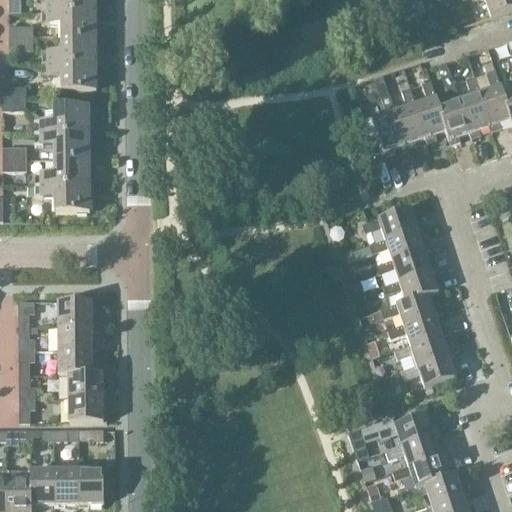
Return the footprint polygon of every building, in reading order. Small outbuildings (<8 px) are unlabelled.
[(45,17),(96,17),(95,0),(61,0),(61,6),(45,6),(45,17)] [(511,0),(486,0),(483,1),(491,22),(511,15),(511,0)] [(62,43),(96,43),(96,17),(45,17),(45,29),(62,29),(62,43)] [(9,44),(33,44),(33,32),(9,32),(9,44)] [(46,70),(96,69),(96,43),(62,43),(62,58),(46,58),(46,70)] [(33,55),(33,44),(9,44),(9,56),(33,55)] [(447,67),(438,69),(440,76),(449,73),(447,67)] [(492,67),(483,70),(486,78),(495,75),(492,67)] [(96,69),(46,70),(46,81),(62,81),(62,96),(96,96),(96,69)] [(503,101),(504,100),(495,75),(486,78),(492,94),(480,98),(479,98),(490,130),(489,131),(491,136),(501,133),(499,127),(509,124),(511,124),(503,101)] [(511,79),(510,80),(511,87),(511,97),(504,100),(503,101),(511,124),(509,124),(511,130),(511,79)] [(459,105),(454,89),(453,89),(451,82),(443,85),(445,92),(451,108),(439,112),(446,135),(445,135),(450,150),(460,147),(458,141),(469,137),(470,137),(459,105)] [(479,98),(480,98),(475,82),(466,85),(471,101),(459,105),(470,137),(469,137),(471,143),(481,140),(479,134),(489,131),(490,130),(479,98)] [(408,87),(399,90),(401,96),(410,93),(408,87)] [(439,112),(431,87),(422,89),(427,106),(415,110),(425,142),(427,148),(437,144),(435,139),(445,135),(446,135),(439,112)] [(2,104),(26,104),(26,92),(2,92),(2,104)] [(415,110),(410,93),(401,96),(407,112),(395,116),(394,117),(405,149),(404,149),(406,154),(416,151),(414,145),(425,142),(415,110)] [(386,119),(373,124),(380,144),(386,161),(396,158),(394,152),(404,149),(405,149),(394,117),(395,116),(390,100),(381,103),(386,119)] [(26,104),(2,104),(2,116),(26,116),(26,104)] [(360,111),(351,114),(355,127),(364,124),(360,111)] [(38,139),(89,138),(89,112),(55,112),(55,127),(38,127),(38,139)] [(364,124),(355,127),(363,150),(371,147),(380,144),(373,124),(372,121),(364,124)] [(55,165),(89,164),(89,138),(38,139),(39,151),(55,150),(55,165)] [(371,147),(363,150),(366,161),(375,158),(371,147)] [(2,165),(26,165),(26,153),(2,153),(2,165)] [(39,191),(89,190),(89,164),(55,165),(55,179),(39,179),(39,191)] [(26,165),(2,165),(2,177),(26,177),(26,165)] [(89,190),(39,191),(39,202),(55,202),(55,217),(90,217),(89,190)] [(417,235),(418,236),(423,234),(420,224),(414,226),(410,213),(362,230),(365,239),(381,233),(385,245),(385,246),(417,235)] [(421,246),(418,236),(417,235),(385,246),(385,245),(369,250),(372,259),(388,254),(392,265),(392,266),(424,255),(424,256),(430,254),(427,244),(421,246)] [(369,250),(344,259),(347,267),(372,259),(369,250)] [(428,267),(424,256),(424,255),(392,266),(392,265),(376,271),(379,280),(395,274),(399,286),(399,287),(431,276),(437,275),(434,265),(428,267)] [(435,287),(431,276),(399,287),(399,286),(383,291),(385,300),(402,295),(405,306),(406,307),(429,299),(429,300),(444,295),(441,285),(435,287)] [(354,279),(346,281),(352,300),(360,298),(354,279)] [(433,311),(429,300),(429,299),(406,307),(405,306),(380,315),(383,324),(399,318),(403,330),(404,331),(436,320),(436,321),(442,319),(438,309),(433,311)] [(58,331),(92,331),(92,306),(58,307),(58,331)] [(380,315),(373,318),(376,326),(383,324),(380,315)] [(29,331),(29,319),(18,319),(18,332),(29,331)] [(439,331),(436,321),(436,320),(404,331),(403,330),(387,335),(390,343),(390,344),(394,356),(410,351),(443,340),(443,341),(449,339),(445,329),(439,331)] [(367,330),(362,332),(365,342),(376,339),(374,334),(367,330)] [(18,356),(35,356),(35,343),(29,343),(29,331),(18,332),(18,356)] [(58,355),(93,355),(92,331),(58,331),(58,355)] [(446,352),(443,341),(443,340),(410,351),(394,356),(397,365),(413,359),(417,372),(450,361),(455,360),(452,350),(446,352)] [(375,345),(367,348),(372,362),(380,360),(375,345)] [(93,379),(93,355),(58,355),(58,380),(68,380),(68,379),(93,379)] [(19,380),(29,379),(29,367),(34,367),(35,356),(18,356),(19,380)] [(417,372),(401,376),(404,385),(420,380),(425,393),(462,380),(459,370),(453,372),(450,361),(417,372)] [(69,403),(103,403),(103,378),(93,379),(68,379),(68,380),(69,403)] [(29,379),(19,380),(19,404),(35,404),(35,392),(30,392),(29,379)] [(103,403),(69,403),(69,428),(104,428),(103,403)] [(35,404),(19,404),(19,428),(30,428),(30,415),(35,415),(35,404)] [(434,441),(434,442),(440,440),(436,430),(431,432),(426,420),(378,436),(381,445),(397,439),(401,451),(401,452),(434,441)] [(30,436),(30,446),(54,446),(54,435),(30,436)] [(54,435),(54,446),(67,446),(67,435),(54,435)] [(103,435),(90,435),(78,435),(78,446),(103,446),(103,435)] [(19,446),(30,446),(30,436),(6,436),(7,447),(5,447),(5,452),(19,452),(19,446)] [(354,437),(349,439),(351,447),(357,445),(356,443),(354,437)] [(437,452),(434,442),(434,441),(401,452),(401,451),(385,457),(388,465),(404,460),(408,472),(441,462),(446,460),(443,450),(437,452)] [(444,473),(441,462),(408,472),(392,477),(395,486),(411,480),(415,492),(453,479),(450,471),(444,473)] [(371,471),(361,474),(364,486),(375,482),(371,471)] [(79,475),(79,510),(104,509),(103,474),(79,475)] [(31,510),(31,475),(7,475),(6,511),(31,511),(32,510),(31,510)] [(32,510),(55,510),(55,475),(31,475),(31,510),(32,510)] [(55,510),(79,510),(79,475),(55,475),(55,510)] [(408,494),(411,503),(427,498),(431,509),(431,510),(464,499),(464,500),(470,498),(467,489),(461,491),(457,478),(453,479),(415,492),(408,494)] [(376,491),(367,494),(371,506),(380,503),(376,491)] [(468,511),(464,500),(464,499),(431,510),(431,509),(422,511),(474,511),(473,509),(468,511)] [(390,511),(387,501),(371,506),(373,511),(390,511)]
